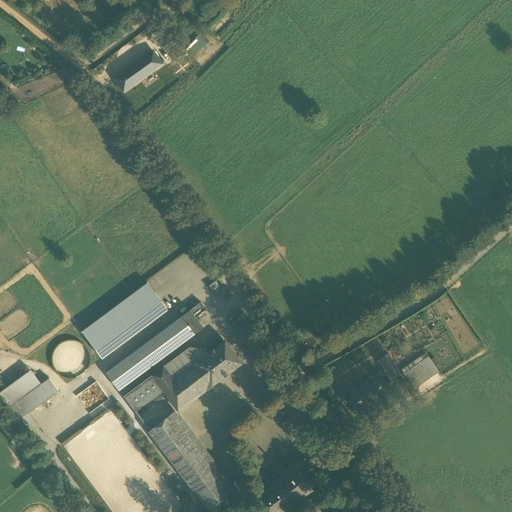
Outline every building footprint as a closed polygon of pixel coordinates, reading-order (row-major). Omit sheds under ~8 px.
[(163,47),(171,58),(181,50),(174,39),(163,47)] [(171,58),(173,61),(184,54),(181,50),(171,58)] [(153,51),(114,79),(123,92),(162,64),(153,51)] [(209,286),(213,291),(219,287),(215,282),(209,286)] [(110,311),(130,338),(168,310),(148,283),(110,311)] [(190,310),(195,317),(206,309),(200,302),(190,310)] [(195,317),(190,310),(182,317),(195,334),(203,327),(195,317)] [(102,359),(130,338),(110,311),(82,332),(102,359)] [(195,334),(182,317),(138,349),(152,366),(195,334)] [(233,326),(274,386),(284,378),(242,319),(233,326)] [(187,349),(152,375),(163,391),(178,411),(240,363),(220,336),(206,346),(207,347),(204,349),(191,350),(189,349),(188,348),(187,349)] [(152,366),(138,349),(106,373),(119,391),(152,366)] [(385,374),(390,381),(401,374),(398,370),(387,354),(377,361),(385,374)] [(404,374),(411,384),(435,367),(428,357),(420,363),(412,369),(404,374)] [(410,365),(412,369),(420,363),(418,359),(410,365)] [(32,371),(0,393),(0,395),(8,406),(40,383),(32,371)] [(135,412),(163,391),(152,375),(124,396),(135,412)] [(348,400),(354,409),(388,386),(381,377),(348,400)] [(9,408),(18,421),(26,415),(59,391),(49,378),(9,408)] [(278,398),(294,420),(307,411),(291,388),(278,398)] [(294,420),(304,435),(317,426),(307,411),(294,420)] [(147,413),(140,419),(148,427),(154,421),(147,413)] [(26,415),(18,421),(29,435),(37,429),(26,415)] [(150,431),(210,510),(231,494),(171,415),(150,431)] [(308,454),(293,465),(300,474),(314,463),(308,454)] [(312,490),(300,474),(293,465),(285,471),(283,467),(272,475),(276,481),(270,485),(271,487),(264,493),(262,491),(255,496),(257,499),(264,509),(263,509),(264,511),(275,511),(293,499),(296,503),(312,490)]
